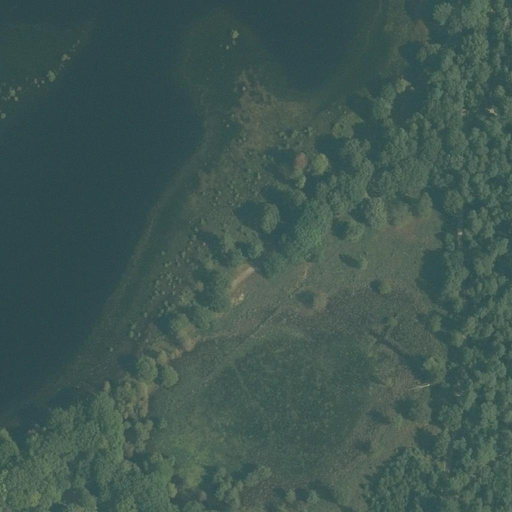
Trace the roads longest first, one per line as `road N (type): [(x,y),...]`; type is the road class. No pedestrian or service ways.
road 1 (track): [(431,80),(393,107),(371,159),(95,414),(0,489)]
road 2 (track): [(465,113),(461,395),(439,511)]
road 3 (unknown): [(511,147),(492,114),(486,0)]
road 4 (track): [(459,0),(431,80),(465,113)]
